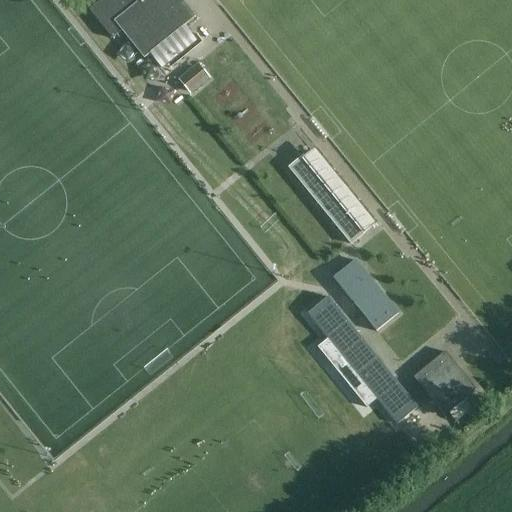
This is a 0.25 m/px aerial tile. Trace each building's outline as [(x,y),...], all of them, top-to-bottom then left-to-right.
[(89,11),(101,26),(111,38),(119,31),(142,59),(194,17),(180,0),(101,0),(98,3),(89,11)] [(208,76),(196,63),(177,80),(187,94),(208,76)] [(175,110),(193,138),(207,128),(189,101),(175,110)] [(307,120),(323,140),(327,137),(311,117),(307,120)] [(372,227),(310,152),(288,170),(350,245),(372,227)] [(384,214),(400,235),(405,232),(388,211),(384,214)] [(355,261),(333,279),(376,332),(398,314),(355,261)] [(397,426),(398,425),(417,409),(327,298),(307,315),(397,426)] [(444,417),(448,414),(456,424),(475,409),(467,399),(475,392),(445,353),(413,379),(444,417)]
